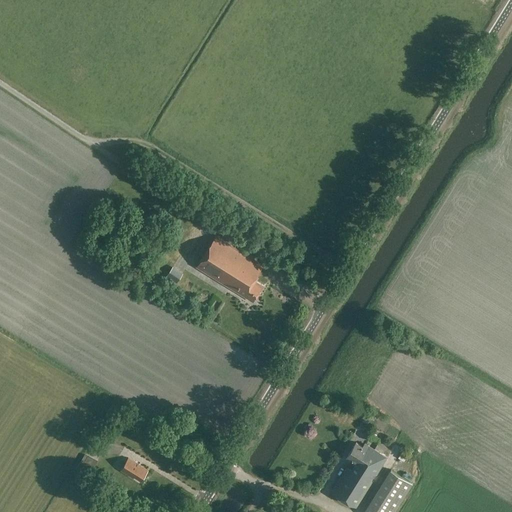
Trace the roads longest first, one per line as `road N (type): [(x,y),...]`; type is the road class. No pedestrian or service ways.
road 1 (tertiary): [(197,511),(511,4)]
road 2 (track): [(0,82),(92,143),(145,142),(164,152),(349,267)]
